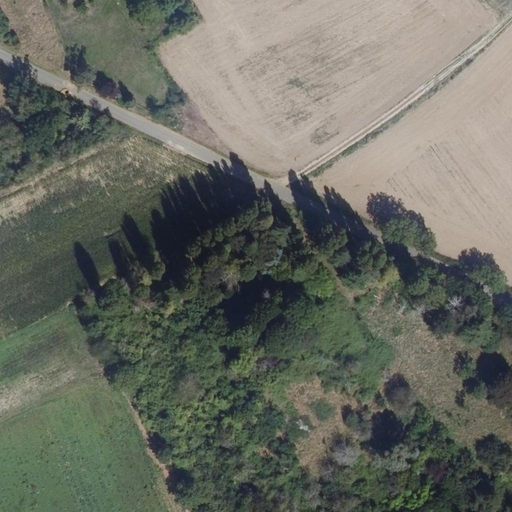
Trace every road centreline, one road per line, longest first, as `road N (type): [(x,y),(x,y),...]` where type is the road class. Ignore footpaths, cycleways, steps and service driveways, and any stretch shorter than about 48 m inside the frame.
road 1 (tertiary): [(511,307),(0,58)]
road 2 (track): [(511,17),(277,192)]
